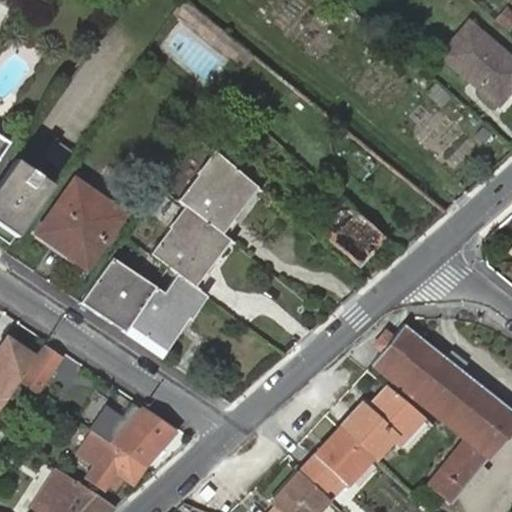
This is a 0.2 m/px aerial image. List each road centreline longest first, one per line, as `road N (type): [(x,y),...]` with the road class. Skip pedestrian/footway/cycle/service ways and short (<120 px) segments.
road 1 (residential): [(226,434),(0,275)]
road 2 (residential): [(226,434),(421,264)]
road 3 (residential): [(421,264),(511,183)]
